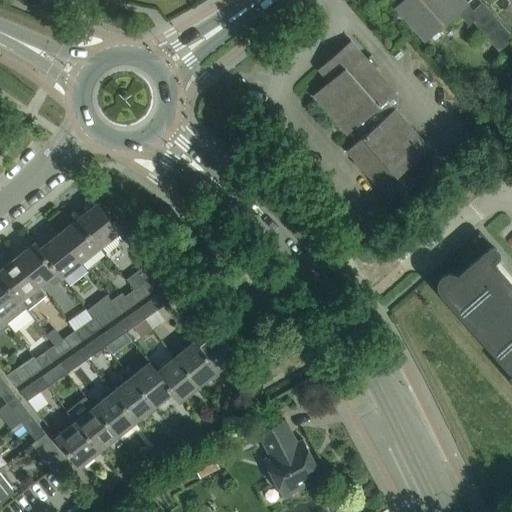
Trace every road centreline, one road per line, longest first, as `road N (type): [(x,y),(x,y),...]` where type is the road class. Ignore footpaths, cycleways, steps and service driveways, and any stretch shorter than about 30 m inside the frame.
road 1 (tertiary): [(441,511),(369,366),(313,280),(255,216),(153,132)]
road 2 (residential): [(404,268),(500,190)]
road 3 (secondary): [(160,69),(259,0)]
